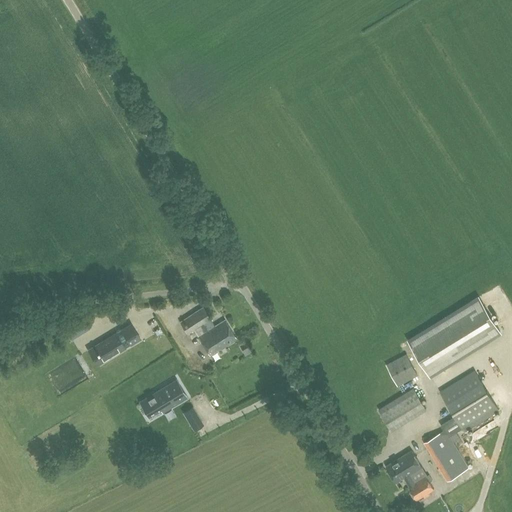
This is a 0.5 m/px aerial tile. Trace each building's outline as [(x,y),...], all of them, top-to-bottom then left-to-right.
[(409,341),(429,374),(501,330),(480,297),(409,341)] [(194,329),(210,355),(237,338),(225,319),(214,325),(203,307),(180,321),(187,333),(194,329)] [(89,327),(82,316),(69,324),(76,335),(89,327)] [(117,333),(95,346),(95,347),(97,350),(96,351),(98,354),(99,353),(103,360),(140,337),(139,337),(133,326),(118,335),(117,333)] [(161,340),(169,336),(164,328),(157,332),(161,340)] [(386,364),(397,385),(417,374),(406,354),(386,364)] [(50,380),(59,397),(97,377),(85,355),(78,359),(81,364),(50,380)] [(456,416),(441,424),(444,429),(424,442),(447,480),(469,467),(453,441),(460,437),(456,431),(462,427),(464,430),(499,409),(474,369),(440,391),(456,416)] [(141,401),(149,415),(160,408),(162,411),(172,405),(171,404),(177,401),(178,402),(186,397),(176,380),(168,385),(168,386),(163,389),(162,388),(141,401)] [(379,409),(392,429),(426,408),(413,387),(379,409)] [(191,423),(195,429),(202,424),(199,419),(192,407),(184,412),(191,423)] [(498,423),(479,430),(482,437),(500,429),(498,423)] [(409,486),(416,499),(434,488),(426,475),(427,475),(412,449),(386,466),(396,482),(404,477),(409,486)]
